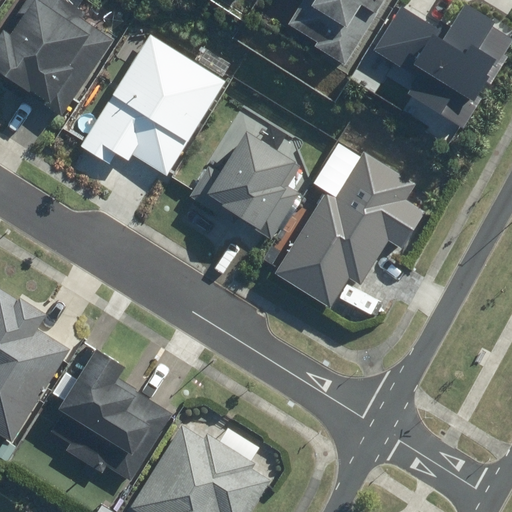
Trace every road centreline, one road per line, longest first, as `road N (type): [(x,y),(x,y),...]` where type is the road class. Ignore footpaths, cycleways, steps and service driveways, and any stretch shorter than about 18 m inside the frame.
road 1 (residential): [(0,183),(382,429)]
road 2 (tertiary): [(382,429),(511,191)]
road 3 (residential): [(382,429),(496,498)]
